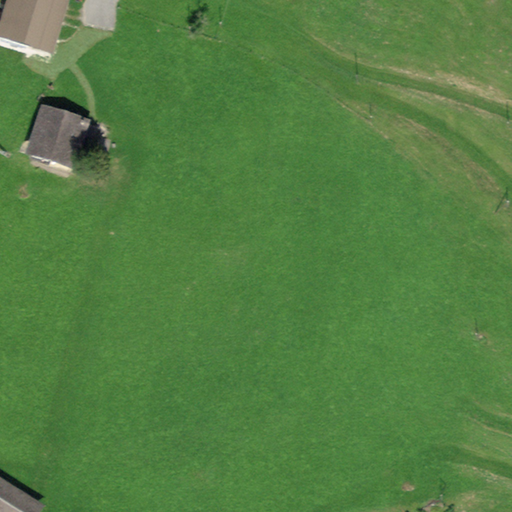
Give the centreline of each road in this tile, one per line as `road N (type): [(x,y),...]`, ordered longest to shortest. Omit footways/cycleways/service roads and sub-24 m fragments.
road 1 (track): [(511,112),(354,67),(277,20),(200,0)]
road 2 (track): [(235,7),(250,28),(292,56),(416,115),(511,184)]
